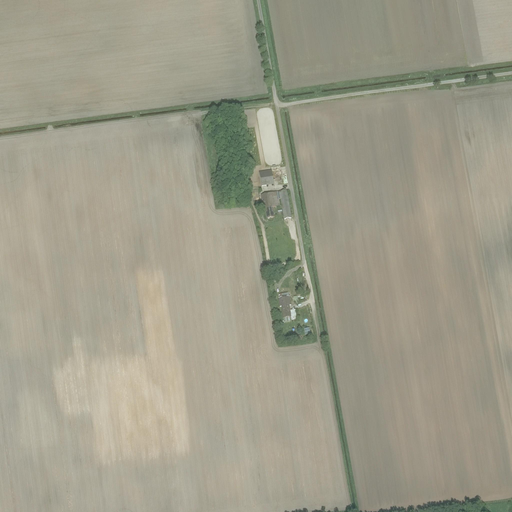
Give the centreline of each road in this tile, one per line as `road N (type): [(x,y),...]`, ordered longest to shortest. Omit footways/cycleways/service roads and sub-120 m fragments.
road 1 (residential): [(315,316),(259,0)]
road 2 (track): [(210,109),(511,71)]
